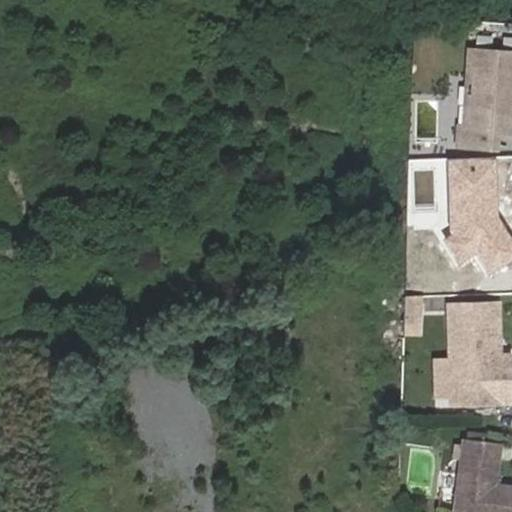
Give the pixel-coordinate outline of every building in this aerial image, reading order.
[(508,136),(511,86),(511,53),(460,49),(451,147),(489,150),(491,135),(508,136)] [(490,160),(449,162),(451,232),(443,237),(458,261),(477,249),(490,270),(511,255),(511,244),(492,214),(490,160)] [(415,296),(400,296),(400,311),(415,311),(415,296)] [(485,357),(481,305),(447,306),(442,305),(445,404),(502,402),(501,356),(485,357)] [(415,311),(400,311),(399,326),(414,326),(415,311)] [(511,511),(511,488),(488,484),(493,446),(455,441),(445,511),(511,511)]
